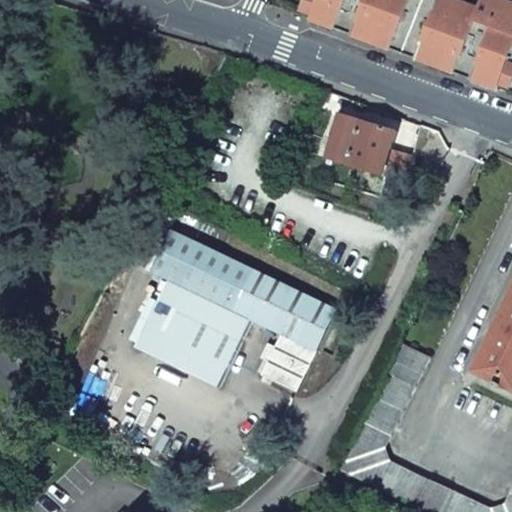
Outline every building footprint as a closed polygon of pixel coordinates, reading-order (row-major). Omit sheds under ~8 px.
[(317,15),(314,21),(501,90),(503,84),(510,65),(511,59),(511,4),(500,0),(310,0),(306,12),(317,15)] [(511,65),(510,65),(503,84),(511,87),(511,65)] [(395,130),(336,111),(321,158),(379,177),(395,130)] [(336,310),(255,271),(172,232),(153,272),(282,334),(262,375),(296,392),(336,310)] [(511,310),(483,372),(505,383),(503,387),(509,390),(511,386),(511,310)] [(408,345),(344,469),(428,511),(441,511),(451,490),(389,459),(386,446),(432,358),(408,345)] [(491,509),(451,490),(441,511),(511,511),(511,489),(505,504),(491,509)]
